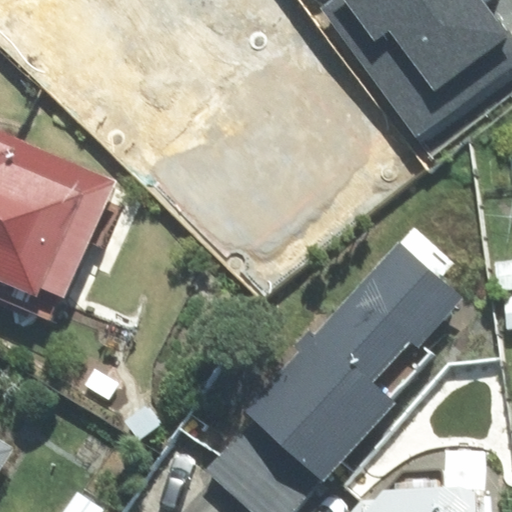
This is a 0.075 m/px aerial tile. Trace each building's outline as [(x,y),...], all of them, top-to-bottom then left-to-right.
[(208,4),(204,0),(0,0),(0,26),(83,118),(208,4)] [(335,0),(323,9),(418,139),(511,70),(511,36),(485,0),(335,0)] [(77,208),(0,175),(0,302),(31,315),(77,208)] [(249,202),(168,212),(176,269),(257,258),(249,202)] [(210,480),(245,511),(299,511),(390,412),(373,396),(408,357),(420,367),(471,311),(446,289),(465,269),(416,225),(238,422),(251,434),(210,480)] [(511,306),(481,306),(480,339),(511,339),(511,306)] [(0,482),(13,461),(0,452),(0,482)] [(224,511),(196,491),(179,511),(224,511)]
